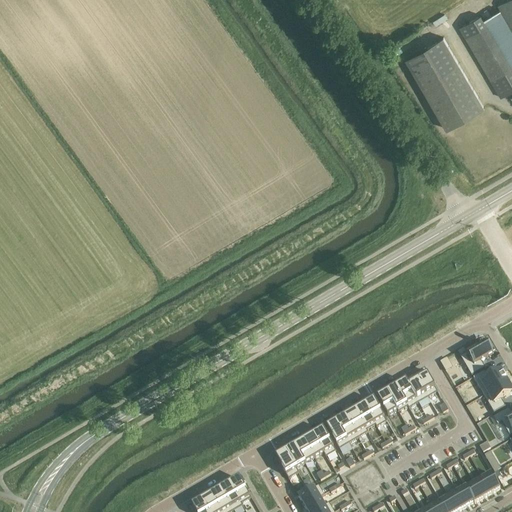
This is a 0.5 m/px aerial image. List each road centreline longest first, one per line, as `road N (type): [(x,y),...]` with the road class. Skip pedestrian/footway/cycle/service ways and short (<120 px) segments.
road 1 (secondary): [(33,511),(74,451),(105,428),(467,217)]
road 2 (unclassified): [(467,217),(312,0)]
road 3 (residential): [(484,321),(256,452)]
